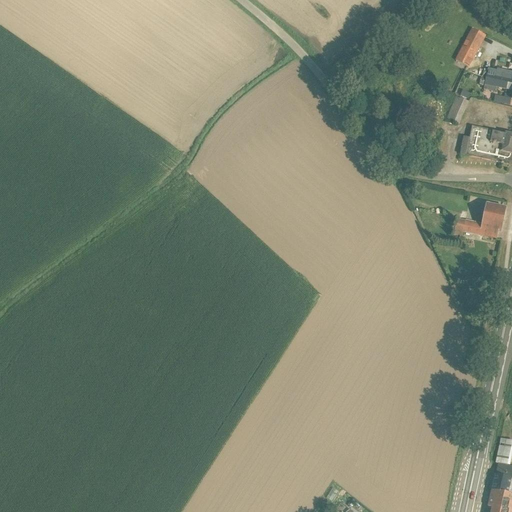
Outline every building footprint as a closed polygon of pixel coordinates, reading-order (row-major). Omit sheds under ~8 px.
[(469,68),(486,36),(472,29),(455,61),(469,68)] [(497,71),(488,69),(489,63),(485,63),(481,78),(494,81),(511,84),(511,72),(497,70),(497,71)] [(511,84),(494,81),(481,78),(480,78),(479,85),(485,87),(484,89),(496,91),(496,88),(511,90),(511,84)] [(467,101),(470,93),(462,90),(459,98),(467,101)] [(495,95),(494,103),(510,105),(511,98),(495,95)] [(456,97),(447,119),(459,124),(468,102),(456,97)] [(511,165),(511,135),(472,127),(469,139),(464,137),(460,155),(466,156),(477,159),(511,165)] [(501,232),(506,209),(486,203),(481,225),(457,220),(454,235),(461,237),(462,232),(496,239),(498,231),(501,232)] [(461,278),(464,272),(459,269),(455,275),(461,278)] [(457,285),(451,287),(454,294),(460,291),(457,285)] [(509,467),(511,453),(511,442),(500,440),(496,460),(495,464),(503,466),(509,467)] [(497,465),(491,491),(511,495),(511,467),(503,466),(497,465)] [(511,511),(511,496),(491,491),(488,508),(507,511),(511,511)]
